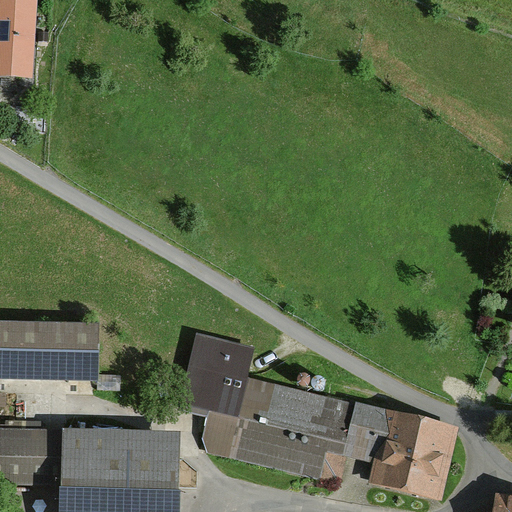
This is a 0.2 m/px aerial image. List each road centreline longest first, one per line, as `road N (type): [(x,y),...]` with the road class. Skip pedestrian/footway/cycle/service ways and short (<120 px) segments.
road 1 (residential): [(0,152),(353,366),(451,416),(488,453)]
road 2 (residential): [(358,511),(269,502),(234,511)]
